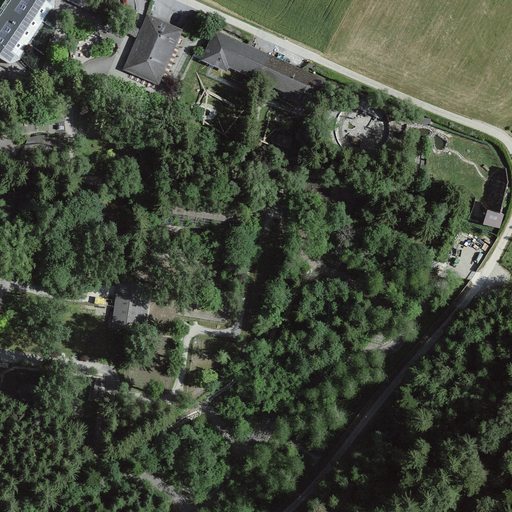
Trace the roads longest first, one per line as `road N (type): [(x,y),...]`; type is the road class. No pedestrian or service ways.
road 1 (track): [(511,229),(467,303),(284,511)]
road 2 (track): [(205,10),(494,132),(511,147)]
